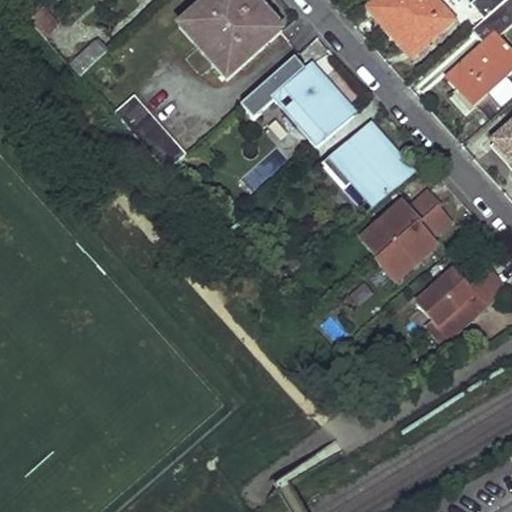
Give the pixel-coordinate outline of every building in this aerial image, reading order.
[(209,0),(180,27),(229,81),(283,32),(252,0),(209,0)] [(375,0),(369,5),(413,55),(456,19),(438,0),(375,0)] [(485,46),(447,78),(473,107),(511,73),(511,54),(498,39),(511,26),(511,0),(510,0),(473,32),(485,46)] [(96,45),(68,70),(78,80),(106,56),(96,45)] [(316,151),(353,118),(308,67),(271,101),(316,151)] [(115,113),(167,171),(187,153),(136,96),(115,113)] [(511,122),(494,139),(511,159),(511,122)] [(379,208),(413,177),(368,127),(334,157),(379,208)] [(369,217),(379,208),(334,157),(323,167),(369,217)] [(404,205),(363,242),(380,261),(378,263),(379,264),(439,210),(441,208),(429,195),(410,212),(404,205)] [(396,283),(437,247),(431,240),(450,222),(439,210),(379,264),(396,283)] [(457,272),(419,305),(452,339),(511,289),(498,275),(477,293),(457,272)] [(331,315),(319,328),(336,344),(348,331),(331,315)]
